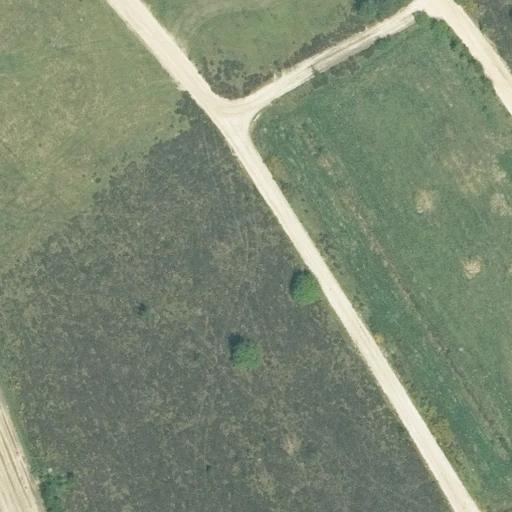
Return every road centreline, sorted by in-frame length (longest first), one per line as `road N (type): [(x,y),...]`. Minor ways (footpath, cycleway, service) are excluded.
road 1 (track): [(120,0),(240,146),(465,511)]
road 2 (track): [(223,124),(438,0)]
road 3 (track): [(439,0),(511,99)]
